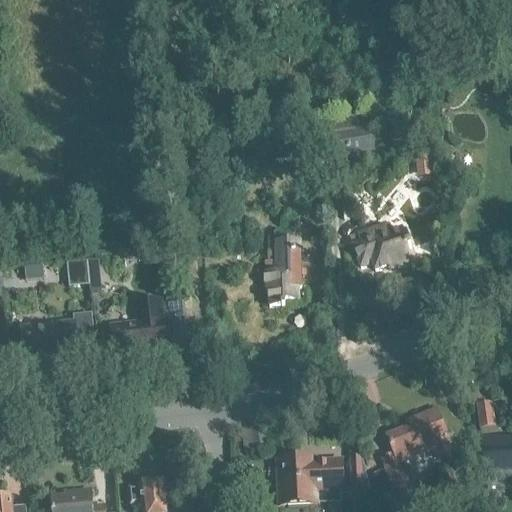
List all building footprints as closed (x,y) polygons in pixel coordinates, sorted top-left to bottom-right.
[(342,114),(344,127),(332,129),(338,159),(375,152),(371,129),(359,131),(356,112),(342,114)] [(274,134),(273,162),(297,162),(297,134),(274,134)] [(374,266),(376,274),(396,267),(397,271),(413,265),(408,251),(412,250),(407,237),(405,235),(404,232),(392,237),(392,235),(390,235),(387,227),(359,237),(361,244),(353,247),(362,271),(374,266)] [(283,310),(283,311),(286,311),(286,304),(300,304),(299,291),(303,291),(301,244),(275,245),(276,261),(274,261),(274,268),(265,268),(266,293),(270,293),(271,311),(283,310)] [(87,263),(67,266),(69,290),(89,288),(87,264),(87,263)] [(102,286),(89,288),(90,295),(103,293),(102,286)] [(138,326),(111,329),(114,356),(153,352),(158,346),(168,345),(168,350),(171,350),(170,344),(187,343),(184,305),(163,308),(162,308),(161,306),(161,303),(136,306),(138,326)] [(74,324),(21,330),(25,366),(79,360),(79,357),(97,355),(93,316),(73,318),(74,324)] [(480,429),(496,426),(493,405),(477,407),(480,429)] [(387,438),(394,455),(381,461),(385,471),(374,476),(383,498),(395,493),(395,494),(410,487),(401,466),(433,453),(436,461),(451,454),(444,438),(446,437),(435,411),(414,420),(416,426),(387,438)] [(511,441),(483,443),(485,473),(511,471),(511,441)] [(362,459),(350,462),(356,485),(368,482),(362,459)] [(278,464),(280,509),(317,507),(316,494),(343,493),(342,464),(315,465),(315,463),(278,464)] [(142,511),(184,511),(182,487),(167,489),(167,484),(140,487),(142,511)] [(67,498),(52,500),(52,511),(105,511),(105,508),(101,508),(89,510),(87,494),(67,496),(67,498)] [(0,511),(23,511),(24,511),(19,511),(11,511),(10,500),(0,500),(0,511)]
